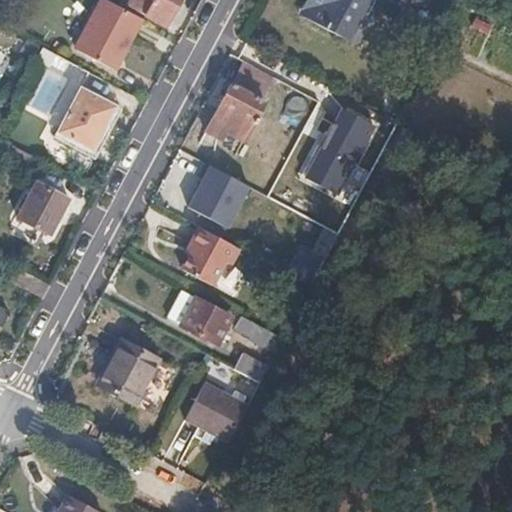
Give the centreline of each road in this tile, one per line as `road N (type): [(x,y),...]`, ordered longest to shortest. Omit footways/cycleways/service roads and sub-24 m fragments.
road 1 (residential): [(15,409),(230,0)]
road 2 (residential): [(15,409),(187,499)]
